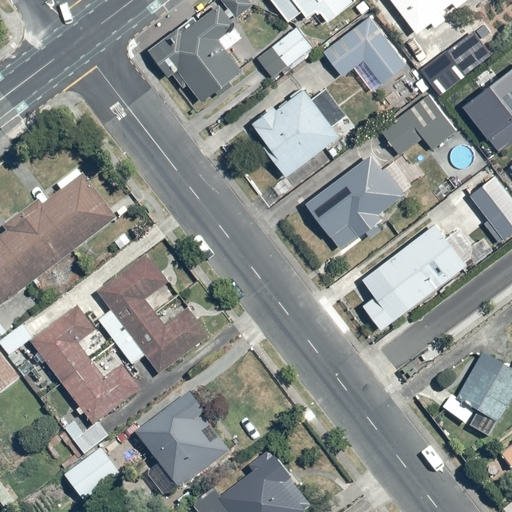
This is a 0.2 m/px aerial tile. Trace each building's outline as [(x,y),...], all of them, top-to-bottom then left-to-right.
[(215,0),(219,4),(182,30),(178,26),(149,46),(170,76),(174,73),(183,86),(186,84),(198,101),(241,71),(226,48),(242,37),(234,27),(232,23),(254,7),(248,0),(215,0)] [(271,0),(289,21),(301,11),(306,18),(313,12),(320,13),(327,22),(356,0),(271,0)] [(391,0),(415,32),(453,3),(455,7),(464,0),(391,0)] [(406,64),(368,16),(322,51),(342,76),(363,60),(381,83),(406,64)] [(271,45),(273,48),(259,58),(273,77),(288,66),(290,70),(316,51),(297,26),(271,45)] [(492,53),(472,29),(420,70),(439,94),(492,53)] [(484,140),(511,119),(511,59),(456,102),(459,105),(484,140)] [(327,86),(310,98),(303,88),(253,126),(274,155),(271,157),(285,176),(338,135),(332,127),(348,115),(327,86)] [(458,189),(474,176),(490,163),(460,124),(455,128),(428,94),(406,112),(434,147),(429,152),(437,162),(458,189)] [(423,137),(404,113),(381,131),(400,155),(423,137)] [(402,193),(371,152),(304,202),(339,248),(379,218),(376,213),(402,193)] [(0,306),(117,217),(79,167),(56,184),(59,188),(0,233),(0,306)] [(466,192),(502,239),(511,231),(511,195),(494,171),(466,192)] [(503,242),(469,197),(360,278),(374,296),(362,305),(379,329),(472,259),(475,263),(503,242)] [(168,283),(145,252),(95,290),(111,311),(98,321),(132,366),(143,358),(157,376),(201,343),(179,313),(163,325),(144,301),(168,283)] [(95,329),(77,305),(29,341),(82,413),(73,420),(63,427),(83,454),(108,436),(97,422),(139,391),(121,367),(104,379),(77,342),(95,329)] [(33,338),(22,324),(0,340),(0,344),(8,356),(33,338)] [(511,359),(508,366),(482,350),(455,395),(450,392),(441,408),(489,436),(511,397),(511,359)] [(0,392),(19,378),(0,351),(0,392)] [(203,411),(186,390),(133,432),(177,487),(226,449),(199,414),(203,411)] [(511,443),(500,454),(511,469),(511,443)] [(119,473),(100,448),(64,475),(82,500),(119,473)] [(274,462),(271,458),(219,497),(230,511),(306,511),(311,508),(291,483),(294,481),(277,459),(274,462)] [(173,511),(165,502),(153,511),(173,511)]
